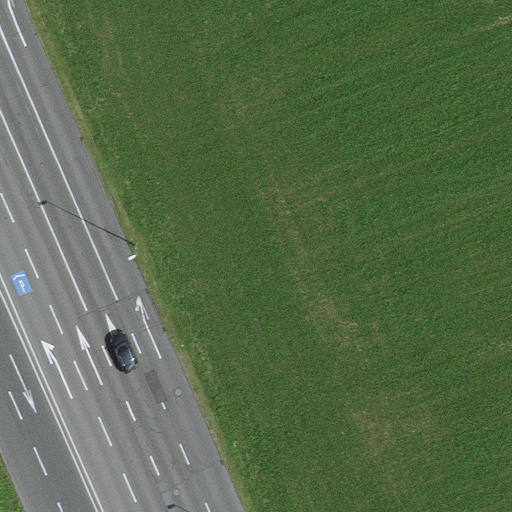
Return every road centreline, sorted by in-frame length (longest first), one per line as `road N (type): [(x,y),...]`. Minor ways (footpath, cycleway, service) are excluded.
road 1 (secondary): [(170,511),(1,117)]
road 2 (secondary): [(0,382),(59,511)]
